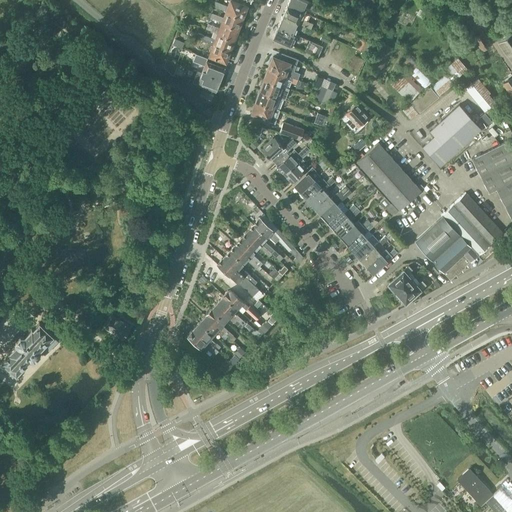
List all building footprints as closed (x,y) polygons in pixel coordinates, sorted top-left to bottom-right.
[(215,7),(224,11),(243,18),(248,6),(237,2),(237,0),(228,0),(226,6),(217,2),(215,7)] [(303,0),(288,0),(286,5),(304,13),(306,7),(320,13),(322,8),(321,8),(311,3),(303,0)] [(416,14),(425,19),(431,7),(423,2),(416,14)] [(304,13),(286,5),(281,16),(305,26),(310,29),(313,24),(307,21),(309,16),(304,13)] [(243,18),(224,11),(222,17),(212,13),(211,18),(220,21),(239,28),(243,18)] [(281,16),(277,26),(295,34),(297,28),(303,31),(305,26),(281,16)] [(239,28),(220,21),(218,28),(207,24),(206,29),(216,33),(235,40),(239,28)] [(295,34),(277,26),(272,37),(292,46),(294,40),(300,42),(302,37),(295,34)] [(501,79),(511,72),(482,31),(472,37),(475,41),(501,79)] [(511,62),(511,31),(497,42),(511,62)] [(235,40),(216,33),(214,39),(203,35),(196,32),(194,37),(202,40),(212,44),(230,51),(235,40)] [(319,39),(327,44),(330,38),(322,33),(319,39)] [(362,37),(356,49),(363,52),(368,40),(362,37)] [(331,38),(326,49),(332,51),(336,40),(331,38)] [(322,46),(309,40),(306,45),(304,51),(317,57),(322,46)] [(336,40),(332,51),(338,54),(342,43),(336,40)] [(380,41),(365,75),(378,80),(393,47),(380,41)] [(342,43),(338,54),(344,57),(348,46),(342,43)] [(230,51),(212,44),(207,56),(225,63),(230,51)] [(348,46),(344,57),(349,59),(354,48),(348,46)] [(354,48),(349,59),(355,62),(360,51),(354,48)] [(267,68),(296,79),(297,79),(300,73),(294,71),(298,59),(281,53),(279,58),(272,55),(267,68)] [(404,60),(401,64),(424,88),(433,78),(415,60),(409,55),(404,60)] [(203,73),(220,79),(220,78),(222,78),(223,74),(222,72),(224,68),(194,56),(192,61),(205,66),(203,73)] [(453,83),(452,82),(460,76),(467,70),(458,58),(442,71),(445,74),(430,87),(429,86),(402,110),(410,119),(417,112),(418,113),(438,96),(453,83)] [(177,64),(167,60),(164,68),(173,75),(177,64)] [(296,79),(267,68),(263,79),(282,86),(284,79),(289,81),(288,81),(294,83),(296,79)] [(220,79),(203,73),(197,71),(192,83),(203,87),(212,90),(215,91),(217,86),(219,85),(220,82),(220,80),(220,79)] [(511,110),(511,76),(502,83),(509,94),(505,97),(511,107),(511,109),(511,110)] [(478,78),(465,89),(477,103),(490,93),(478,78)] [(282,86),(263,79),(259,91),(278,97),(278,96),(279,97),(280,93),(279,93),(282,86)] [(321,101),(326,88),(320,85),(314,98),(321,101)] [(212,90),(203,87),(201,90),(198,98),(210,102),(212,95),(210,94),(212,90)] [(326,88),(321,101),(326,104),(332,90),(326,88)] [(278,97),(259,91),(255,102),(276,110),(277,109),(279,110),(283,99),(278,97)] [(276,110),(255,102),(250,114),(269,121),(269,120),(272,121),(276,110)] [(367,120),(366,118),(368,116),(356,103),(345,114),(347,116),(343,120),(355,133),(364,124),(367,120)] [(482,127),(460,103),(432,129),(437,135),(424,146),(440,165),(482,127)] [(326,116),(322,126),(328,129),(332,118),(326,116)] [(295,138),(299,139),(303,129),(282,122),(279,132),(295,138)] [(260,149),(271,160),(272,159),(276,163),(283,155),(280,152),(283,148),(273,137),(260,149)] [(299,139),(295,138),(289,144),(292,147),(297,142),(299,139)] [(361,138),(352,146),(357,151),(366,143),(361,138)] [(310,150),(316,145),(311,139),(308,141),(309,143),(306,146),(306,145),(293,157),(289,153),(276,166),(284,174),(302,158),(310,150)] [(480,176),(511,159),(511,146),(508,140),(471,159),(480,176)] [(377,142),(356,161),(384,194),(399,209),(420,190),(406,174),(377,142)] [(316,145),(310,150),(315,154),(320,149),(316,145)] [(317,161),(322,168),(328,163),(323,157),(317,161)] [(302,158),(284,174),(291,182),(305,170),(308,167),(303,162),(304,161),(302,158)] [(343,173),(354,163),(350,158),(339,168),(343,173)] [(511,180),(511,159),(480,176),(489,193),(496,189),(496,188),(511,180)] [(300,192),(318,175),(319,175),(315,171),(316,170),(312,167),(306,172),(293,184),(300,192)] [(322,179),(318,175),(300,192),(307,199),(326,182),(323,179),(322,179)] [(331,177),(326,182),(307,199),(313,207),(327,195),(323,191),(334,181),(334,180),(331,177)] [(511,201),(511,180),(496,188),(496,189),(504,205),(511,201)] [(327,195),(313,207),(320,214),(348,188),(351,186),(348,184),(346,186),(346,185),(330,199),(327,195)] [(351,192),(348,188),(320,214),(327,222),(340,210),(336,205),(340,201),(351,192)] [(442,216),(414,241),(450,280),(470,262),(503,233),(466,192),(441,215),(442,216)] [(379,201),(386,208),(391,204),(384,197),(379,201)] [(340,210),(327,222),(333,229),(357,208),(357,207),(358,206),(356,203),(354,204),(347,209),(343,213),(340,210)] [(359,211),(357,208),(333,229),(340,237),(353,225),(349,220),(356,215),(355,215),(359,211)] [(276,238),(279,242),(288,251),(293,248),(262,215),(259,219),(278,236),(276,238)] [(278,236),(259,219),(254,225),(268,237),(273,242),(276,245),(279,242),(276,238),(278,236)] [(357,228),(353,225),(340,237),(346,244),(370,222),(367,219),(363,222),(357,228)] [(373,226),(370,222),(346,244),(353,251),(366,239),(371,234),(368,231),(369,230),(373,226)] [(268,237),(254,225),(247,232),(271,253),(277,259),(280,262),(283,259),(264,241),(268,237)] [(271,253),(247,232),(241,238),(255,251),(259,247),(268,256),(271,253)] [(366,239),(353,251),(359,258),(385,235),(383,233),(377,238),(371,244),(366,239)] [(385,235),(359,258),(366,266),(380,254),(376,250),(390,237),(387,234),(385,235)] [(255,251),(241,238),(236,244),(260,266),(262,263),(257,259),(260,255),(255,251)] [(244,264),(247,261),(257,270),(260,266),(236,244),(229,252),(244,264)] [(380,254),(366,266),(373,273),(397,252),(394,249),(393,249),(383,258),(380,254)] [(244,264),(229,252),(224,258),(254,285),(256,282),(240,268),(244,264)] [(254,285),(224,258),(217,265),(237,282),(241,285),(252,295),(258,289),(254,285)] [(396,294),(414,277),(409,271),(411,269),(408,265),(387,284),(396,294)] [(419,282),(414,277),(396,294),(404,303),(425,284),(421,280),(419,282)] [(223,295),(238,309),(240,305),(245,309),(245,310),(255,319),(259,315),(249,305),(248,306),(243,302),(244,301),(230,289),(228,289),(223,295)] [(238,309),(223,295),(216,302),(240,324),(241,325),(244,322),(234,313),(236,310),(240,314),(241,312),(238,309)] [(216,302),(210,309),(225,323),(228,319),(237,327),(240,324),(216,302)] [(210,309),(204,316),(224,333),(233,341),(235,338),(222,326),(225,323),(210,309)] [(265,320),(259,328),(264,332),(277,318),(272,314),(266,321),(265,320)] [(103,327),(112,333),(111,336),(116,339),(118,337),(120,339),(129,327),(112,315),(103,327)] [(224,333),(204,316),(198,322),(213,336),(217,332),(222,336),(224,333)] [(0,367),(6,373),(4,375),(8,380),(10,377),(11,378),(13,377),(12,376),(15,374),(29,360),(30,361),(33,361),(40,354),(40,350),(44,354),(60,338),(55,333),(53,335),(39,322),(33,328),(31,327),(23,336),(20,335),(13,341),(14,345),(6,353),(7,354),(1,361),(2,362),(0,363),(0,367)] [(198,322),(192,329),(217,351),(218,350),(220,347),(216,343),(215,343),(210,339),(213,336),(198,322)] [(264,332),(259,328),(257,326),(253,331),(254,331),(252,333),(259,339),(264,332)] [(217,351),(192,329),(187,335),(201,349),(205,345),(215,354),(217,351)] [(240,348),(234,354),(239,359),(245,353),(240,348)] [(239,359),(234,354),(229,360),(229,361),(232,363),(234,364),(239,359)] [(232,363),(229,361),(222,368),(225,371),(232,363)] [(468,468),(456,479),(481,506),(486,502),(494,511),(508,511),(491,494),(469,469),(468,468)]
